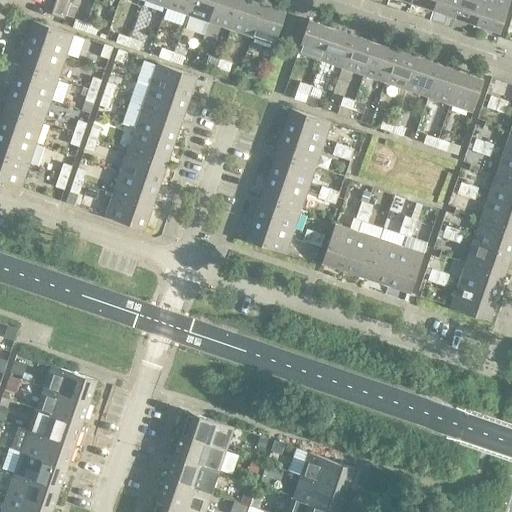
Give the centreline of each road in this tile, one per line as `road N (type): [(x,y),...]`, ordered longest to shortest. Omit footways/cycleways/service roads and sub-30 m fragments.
road 1 (residential): [(511,308),(502,335),(474,356),(181,263)]
road 2 (residential): [(101,511),(181,263)]
road 3 (residential): [(181,263),(0,201)]
